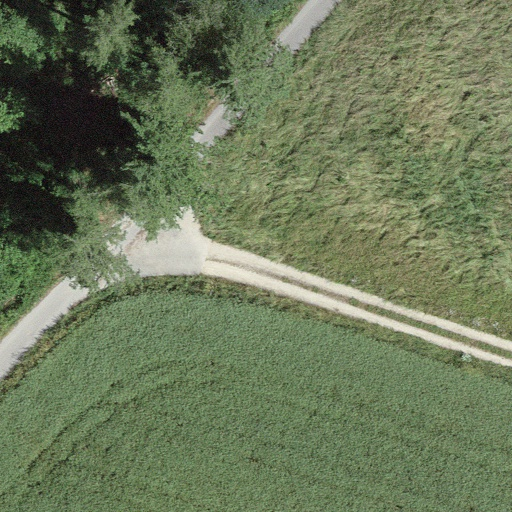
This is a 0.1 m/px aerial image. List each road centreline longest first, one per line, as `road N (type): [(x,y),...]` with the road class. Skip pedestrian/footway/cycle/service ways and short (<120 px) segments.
road 1 (track): [(511,362),(129,233),(333,0)]
road 2 (track): [(129,233),(0,367)]
